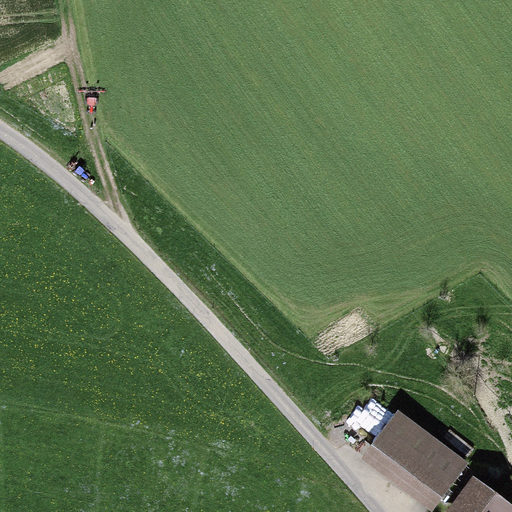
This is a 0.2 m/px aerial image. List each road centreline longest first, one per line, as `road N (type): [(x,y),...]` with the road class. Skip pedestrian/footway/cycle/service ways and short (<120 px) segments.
road 1 (unclassified): [(377,511),(164,273),(0,130)]
road 2 (track): [(122,231),(64,0)]
